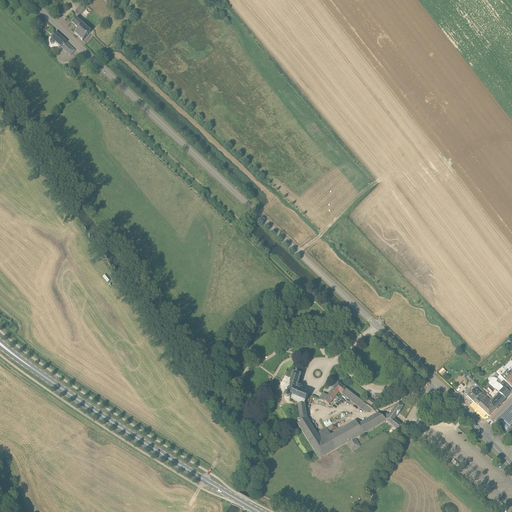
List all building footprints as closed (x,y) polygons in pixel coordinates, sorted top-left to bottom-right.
[(76,10),(75,12),(79,15),(85,9),(81,6),(76,10)] [(83,41),(91,32),(76,18),(71,23),(79,30),(75,34),(83,41)] [(51,39),(50,40),(50,42),(52,43),(54,43),(55,42),(70,56),(71,54),(75,51),(74,50),(66,43),(67,43),(56,32),(51,38),(51,39)] [(511,368),(511,362),(510,361),(504,368),(503,367),(496,373),(499,375),(503,379),(511,387),(511,371),(509,375),(507,374),(511,368)] [(297,387),(300,376),(293,374),(289,384),(289,389),(287,394),(285,395),(284,396),(284,398),(284,399),(285,400),(287,401),(288,401),(290,400),(291,399),(297,401),(299,400),(305,402),(308,395),(301,392),(302,390),(299,387),(297,387)] [(452,379),(457,383),(461,378),(456,375),(452,379)] [(511,387),(503,379),(501,381),(502,382),(499,385),(496,382),(498,380),(495,378),(494,378),(492,378),(491,378),(489,378),(488,380),(489,382),(507,397),(511,392),(511,391),(510,390),(511,387)] [(497,408),(507,397),(489,382),(483,389),(486,392),(489,389),(493,393),(489,396),(492,399),(491,400),(492,401),(491,402),(497,408)] [(343,387),(340,384),(338,383),(328,396),(325,394),(323,393),(318,399),(325,402),(329,406),(339,393),(343,387)] [(373,410),(367,406),(346,389),(343,387),(339,393),(363,411),(366,411),(369,411),(371,411),(373,410)] [(487,398),(486,398),(481,394),(475,389),(474,390),(473,390),(467,396),(489,417),(497,408),(491,402),(487,398)] [(365,401),(371,405),(375,400),(369,396),(365,401)] [(305,404),(305,402),(299,400),(297,401),(300,421),(298,422),(298,424),(297,425),(319,459),(347,443),(352,451),(360,446),(355,439),(386,421),(383,418),(377,414),(357,425),(355,420),(331,435),(326,427),(317,434),(307,419),(305,404)] [(400,411),(403,407),(398,404),(389,416),(386,414),(383,418),(386,421),(399,431),(401,426),(393,420),(396,416),(397,416),(400,411)] [(511,404),(500,418),(495,422),(495,423),(497,424),(511,438),(511,404)]
